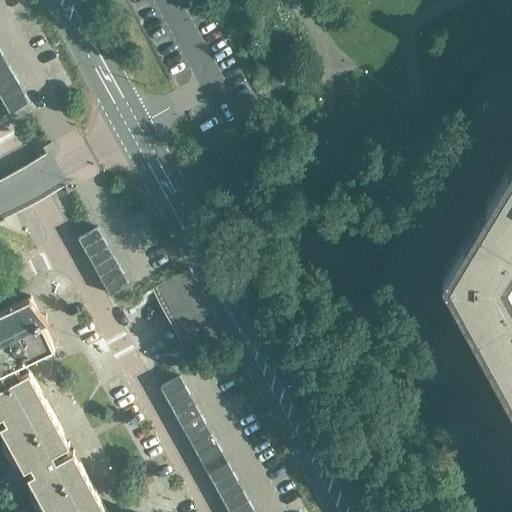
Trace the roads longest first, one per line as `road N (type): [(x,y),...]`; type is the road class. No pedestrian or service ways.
road 1 (tertiary): [(343,511),(135,130)]
road 2 (residential): [(210,511),(121,345)]
road 3 (residential): [(0,200),(135,130)]
road 4 (residential): [(69,252),(0,118)]
road 5 (tertiary): [(135,130),(64,0)]
road 6 (residential): [(121,345),(249,275)]
